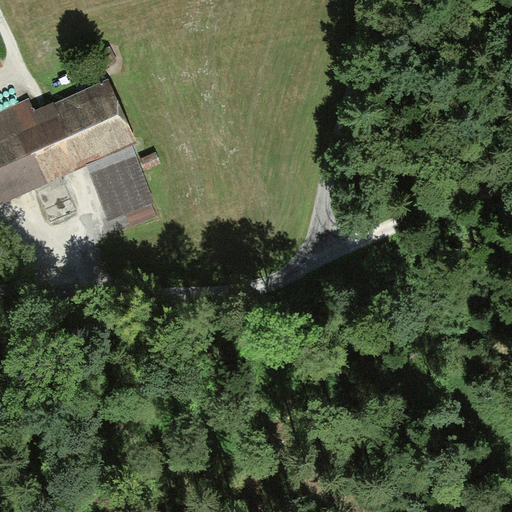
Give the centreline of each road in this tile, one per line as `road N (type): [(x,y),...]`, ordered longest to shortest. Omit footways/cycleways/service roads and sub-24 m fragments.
road 1 (unclassified): [(0,290),(256,291),(293,277),(314,245)]
road 2 (unclassified): [(374,0),(314,245)]
road 3 (track): [(511,186),(314,245)]
